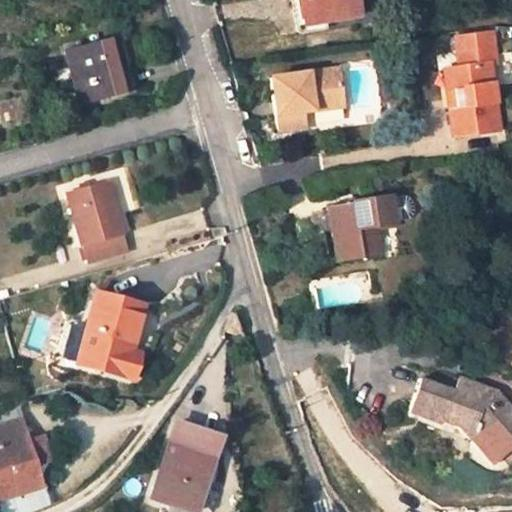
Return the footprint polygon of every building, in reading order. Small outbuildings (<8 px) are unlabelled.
[(301,6),(304,24),(359,14),(356,0),(291,0),(293,8),(301,6)] [(127,98),(112,44),(65,57),(80,110),(127,98)] [(456,51),(458,69),(442,71),(451,138),(496,131),(487,65),(494,64),(492,47),(456,51)] [(340,99),(335,70),(269,81),(277,132),(302,128),(300,112),(310,110),(310,104),(340,99)] [(66,193),(85,263),(125,252),(120,235),(122,234),(108,182),(66,193)] [(379,256),(374,225),(406,220),(409,218),(411,216),(413,214),(414,211),(414,208),(414,204),(412,202),(410,199),(408,197),(405,196),(401,196),(328,207),(337,263),(379,256)] [(315,306),(348,304),(346,282),(314,284),(315,306)] [(142,305),(96,292),(76,364),(131,379),(138,355),(129,353),(142,305)] [(511,441),(511,422),(485,393),(462,385),(456,398),(406,380),(394,415),(426,427),(428,422),(458,434),(464,431),(492,459),(511,441)] [(0,426),(17,421),(13,409),(0,413),(0,426)] [(0,426),(0,498),(17,493),(37,487),(31,467),(23,441),(17,421),(0,426)] [(218,437),(175,422),(149,497),(192,511),(218,437)] [(23,441),(31,467),(48,462),(40,436),(23,441)] [(17,493),(0,498),(0,511),(32,511),(36,511),(49,505),(45,492),(19,499),(17,493)]
